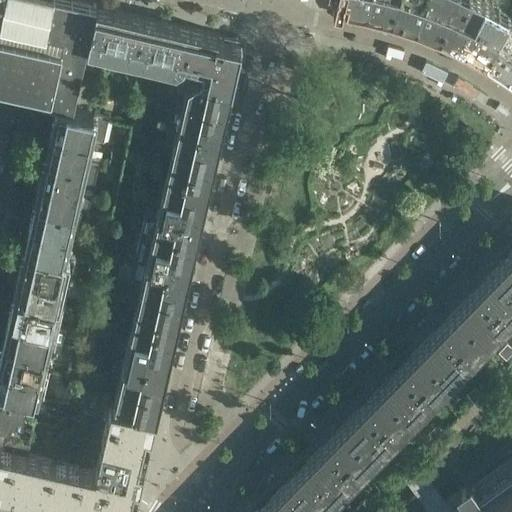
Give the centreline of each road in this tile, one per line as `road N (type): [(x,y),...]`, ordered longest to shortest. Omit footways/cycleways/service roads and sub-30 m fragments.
road 1 (residential): [(274,13),(200,291),(175,427),(193,465),(214,485)]
road 2 (tertiary): [(511,185),(214,485)]
road 3 (residential): [(511,100),(434,60),(274,13)]
road 4 (residential): [(0,125),(29,0)]
